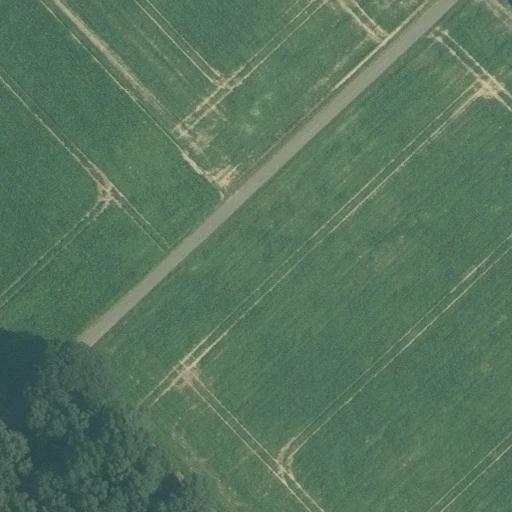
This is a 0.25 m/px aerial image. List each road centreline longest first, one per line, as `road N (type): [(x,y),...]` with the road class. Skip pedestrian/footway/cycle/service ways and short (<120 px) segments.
road 1 (unclassified): [(451,0),(0,431)]
road 2 (track): [(62,373),(220,511)]
